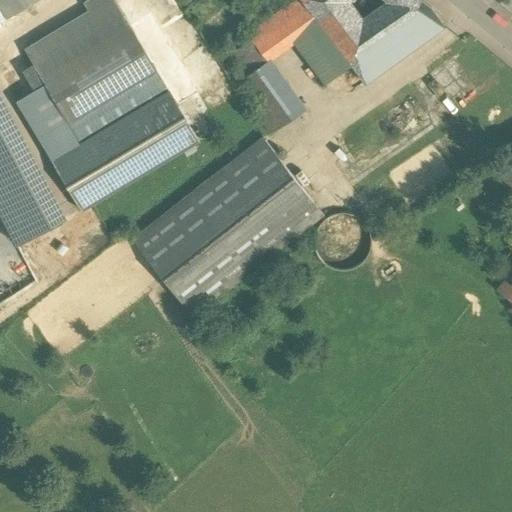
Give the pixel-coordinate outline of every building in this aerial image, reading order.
[(0,0),(0,5),(7,17),(35,0),(0,0)] [(83,209),(199,140),(178,104),(131,26),(115,0),(111,0),(90,13),(27,50),(47,84),(19,101),(83,209)] [(86,0),(83,2),(90,13),(111,0),(86,0)] [(299,0),(295,0),(287,6),(308,34),(320,51),(333,43),(299,0)] [(299,0),(333,43),(360,26),(343,3),(339,0),(299,0)] [(396,0),(389,5),(360,26),(333,43),(351,65),(393,35),(417,18),(431,8),(420,0),(396,0)] [(308,34),(287,6),(252,32),(257,38),(272,61),(308,34)] [(417,18),(393,35),(407,53),(431,37),(417,18)] [(393,35),(351,65),(364,83),(407,53),(393,35)] [(248,77),(272,61),(257,38),(233,54),(248,77)] [(351,65),(333,43),(320,51),(338,75),(351,65)] [(307,111),(272,61),(248,77),(245,80),(279,129),(307,111)] [(0,213),(17,245),(67,219),(0,90),(0,213)] [(263,137),(132,239),(193,316),(323,214),(263,137)] [(511,158),(498,175),(511,186),(511,183),(511,158)]
